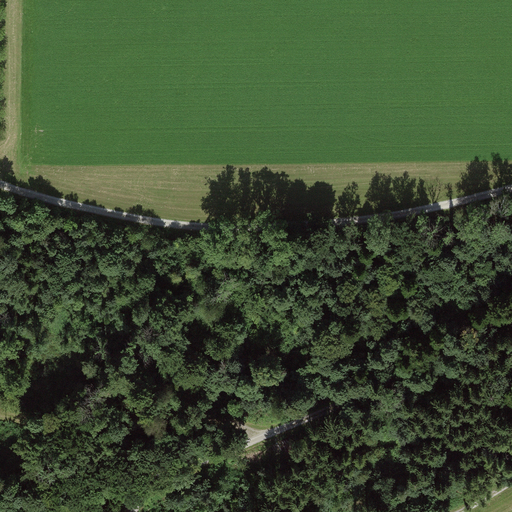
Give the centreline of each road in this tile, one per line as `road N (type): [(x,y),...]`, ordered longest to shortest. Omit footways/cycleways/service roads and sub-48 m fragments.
road 1 (track): [(0,183),(159,222),(262,225),(385,217),(511,188)]
road 2 (track): [(511,312),(266,436),(151,479),(137,488),(135,511)]
road 3 (track): [(266,436),(224,423),(54,424),(0,414)]
